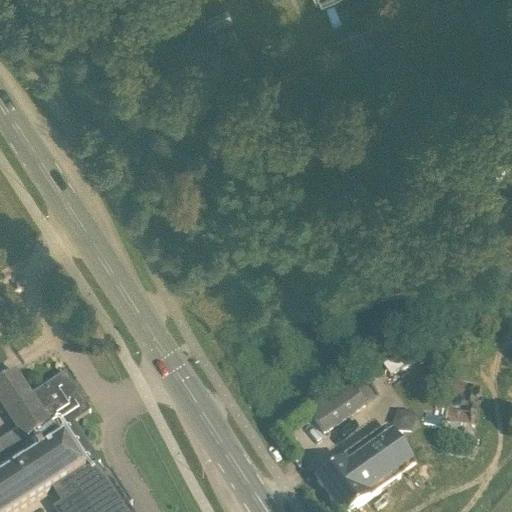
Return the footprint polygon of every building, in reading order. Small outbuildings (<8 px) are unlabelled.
[(226,10),(204,19),(209,30),(231,21),(226,10)] [(364,43),(359,31),(349,36),(354,47),(364,43)] [(496,185),(504,176),(511,182),(511,157),(511,158),(495,145),(476,168),(496,185)] [(511,244),(511,205),(493,229),(511,244)] [(0,299),(0,324),(15,347),(27,340),(0,299)] [(325,437),(366,408),(376,401),(367,388),(383,377),(375,364),(358,376),(361,380),(310,415),(325,437)] [(0,383),(0,405),(18,432),(24,442),(4,455),(0,449),(0,511),(18,511),(66,482),(75,496),(52,511),(131,511),(108,476),(105,477),(97,466),(100,464),(99,463),(68,415),(84,404),(65,375),(31,397),(15,373),(0,383)] [(390,418),(401,441),(419,433),(408,410),(390,418)] [(331,502),(368,476),(387,462),(373,442),(354,456),(352,453),(340,461),(343,464),(317,482),(331,502)]
